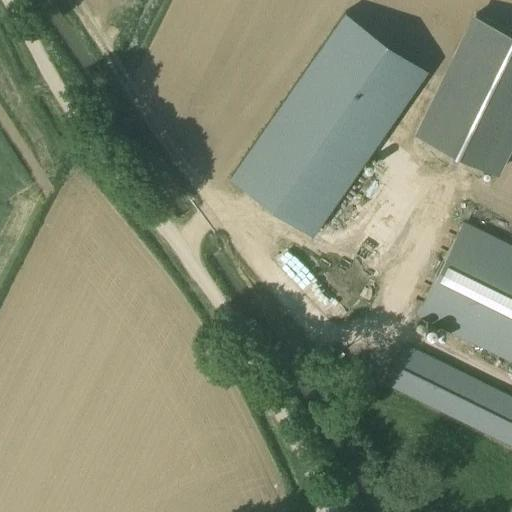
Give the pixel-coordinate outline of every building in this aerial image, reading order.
[(231,176),(313,233),(427,69),(345,12),(231,176)] [(495,172),(511,136),(511,31),(476,14),(417,134),(495,172)] [(511,188),(494,181),(482,210),(511,222),(511,188)] [(511,244),(463,221),(417,314),(511,361),(511,244)] [(511,395),(405,343),(386,383),(511,445),(511,395)]
